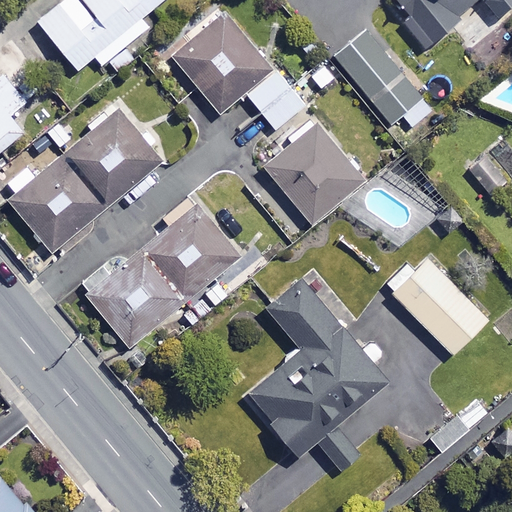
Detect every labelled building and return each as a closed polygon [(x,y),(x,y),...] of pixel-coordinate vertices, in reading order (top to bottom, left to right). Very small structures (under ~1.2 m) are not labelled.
[(76,66),(91,53),(98,63),(106,57),(116,70),(138,52),(128,39),(147,23),(139,14),(156,0),(56,0),(36,17),(76,66)] [(511,3),(511,0),(398,0),(409,12),(401,19),(424,48),(463,18),(457,10),(470,0),(484,0),(497,16),(511,3)] [(272,65),(223,6),(168,51),(217,110),(272,65)] [(431,107),(365,25),(332,51),(388,121),(400,111),(410,123),(431,107)] [(303,101),(276,68),(246,91),(273,125),(303,101)] [(0,71),(0,145),(22,128),(8,111),(24,98),(1,70),(0,71)] [(159,158),(115,104),(5,195),(49,248),(159,158)] [(362,176),(314,118),(261,161),(309,219),(362,176)] [(511,190),(511,177),(486,149),(467,166),(500,201),(511,190)] [(238,254),(194,199),(83,289),(127,343),(238,254)] [(484,314),(422,251),(387,285),(449,349),(484,314)] [(385,375),(300,272),(264,302),(298,343),(245,388),(296,449),(313,436),(338,466),(358,449),(333,419),(385,375)] [(468,426),(454,411),(427,436),(440,451),(468,426)] [(0,511),(33,511),(0,473),(0,511)]
